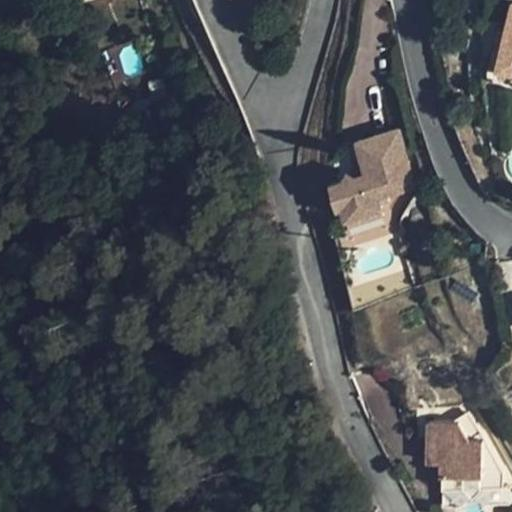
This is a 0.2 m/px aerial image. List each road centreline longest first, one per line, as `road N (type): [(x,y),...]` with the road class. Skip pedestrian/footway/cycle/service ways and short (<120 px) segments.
road 1 (residential): [(273,111),(319,315),(357,428),(398,511)]
road 2 (residential): [(405,0),(436,125),(480,207),(511,227)]
road 3 (residential): [(210,0),(273,111)]
road 4 (residential): [(273,111),(305,73),(321,0)]
